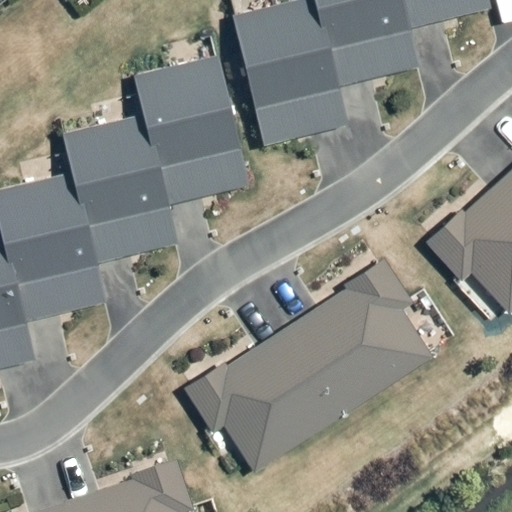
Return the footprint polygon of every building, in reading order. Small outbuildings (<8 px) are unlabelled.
[(298,0),(232,15),(265,147),(355,129),(346,91),(424,71),(414,34),(498,15),(494,0),(298,0)] [(0,232),(0,374),(40,366),(34,327),(111,309),(100,269),(182,249),(174,211),(256,189),(224,55),(139,75),(149,112),(65,131),(76,173),(0,188),(0,214),(4,232),(0,232)] [(511,163),(430,238),(465,277),(475,270),(511,309),(511,163)] [(391,254),(185,382),(214,430),(226,423),(258,470),(446,359),(411,309),(423,302),(391,254)] [(205,511),(185,458),(21,511),(205,511)]
